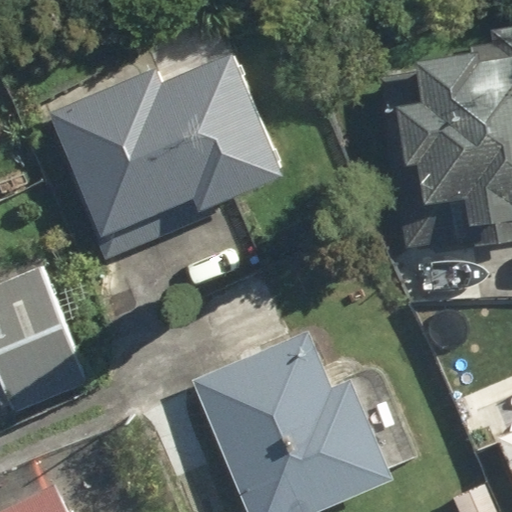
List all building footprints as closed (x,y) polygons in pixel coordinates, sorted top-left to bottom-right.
[(432,93),(400,99),(412,159),(420,157),(429,200),(467,193),(472,218),(511,210),(511,47),(483,54),(481,44),(425,55),(432,93)] [(159,71),(57,110),(80,169),(73,171),(107,258),(221,215),(217,203),(288,176),(238,48),(161,77),(159,71)] [(92,378),(43,261),(0,279),(0,364),(18,408),(92,378)] [(231,362),(198,376),(257,511),(314,511),(394,477),(390,469),(416,458),(379,375),(360,383),(349,358),(331,366),(312,324),(289,334),(276,303),(217,329),(231,362)] [(511,429),(502,434),(511,456),(511,429)] [(502,511),(484,479),(448,499),(455,511),(502,511)] [(0,511),(71,511),(57,483),(0,511)]
